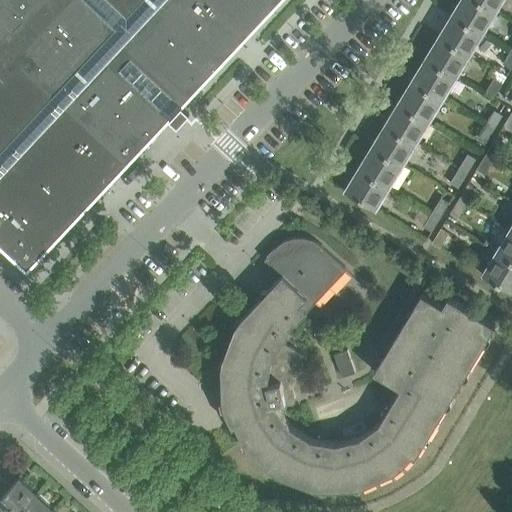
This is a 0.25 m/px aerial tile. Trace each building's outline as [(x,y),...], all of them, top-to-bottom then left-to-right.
[(0,0),(0,142),(102,34),(102,22),(77,0),(0,0)] [(281,0),(172,0),(144,30),(146,67),(165,85),(185,104),(281,0)] [(484,33),(498,11),(480,0),(459,0),(452,13),(484,33)] [(480,0),(498,11),(504,0),(480,0)] [(471,54),(484,33),(452,13),(438,35),(471,54)] [(458,76),(471,54),(438,35),(425,56),(458,76)] [(511,67),(511,49),(503,62),(511,67)] [(444,98),(458,76),(425,56),(412,79),(444,98)] [(168,120),(117,71),(106,71),(0,184),(0,244),(27,270),(132,159),(168,120)] [(494,97),(503,82),(495,77),(486,92),(494,97)] [(431,121),(444,98),(412,79),(398,101),(431,121)] [(417,143),(431,121),(398,101),(384,123),(417,143)] [(494,129),(504,114),(495,108),(486,124),(494,129)] [(404,164),(417,143),(384,123),(371,144),(404,164)] [(486,143),(494,129),(486,124),(477,138),(486,143)] [(494,159),(503,143),(495,138),(486,154),(494,159)] [(391,187),(404,164),(371,144),(358,167),(391,187)] [(467,174),(477,157),(468,152),(458,168),(467,174)] [(485,173),(494,159),(486,154),(477,169),(485,173)] [(377,209),(391,187),(358,167),(344,189),(377,209)] [(459,186),(467,174),(458,168),(450,181),(459,186)] [(468,203),(477,188),(468,183),(459,197),(468,203)] [(441,217),(450,201),(442,196),(432,212),(441,217)] [(459,216),(468,203),(459,197),(451,212),(459,216)] [(433,230),(441,217),(432,212),(424,225),(433,230)] [(440,248),(450,231),(442,227),(432,243),(440,248)] [(511,229),(509,228),(495,250),(511,260),(511,229)] [(416,457),(423,444),(422,443),(420,440),(424,433),(428,436),(445,408),(441,405),(445,399),(449,399),(450,400),(462,379),(461,379),(459,375),(463,369),(467,371),(484,343),(483,343),(480,339),(484,333),(489,335),(495,324),(448,296),(443,305),(422,292),(374,372),(401,387),(380,422),(360,437),(336,442),(312,438),(291,425),(279,408),(277,404),(285,402),(286,403),(295,397),(292,384),(295,368),(303,354),(283,342),(285,338),(293,329),(290,326),(295,319),(297,321),(347,269),(321,244),(315,240),(313,239),(305,237),(303,236),(295,236),(293,237),(285,240),(283,241),(277,246),(265,259),(266,260),(266,259),(282,274),(267,290),(269,292),(263,299),(261,297),(241,318),(242,319),(246,321),(241,328),(238,326),(236,326),(223,360),(225,360),(229,361),(227,369),(223,369),(222,369),(223,399),(222,400),(221,401),(220,402),(220,403),(220,404),(220,405),(221,406),(222,408),(223,409),(224,409),(225,409),(233,426),(236,425),(243,441),(245,440),(248,437),(253,445),(250,447),(249,448),(271,469),(272,468),(275,464),(282,469),(279,473),(279,474),(313,487),(313,486),(314,481),(323,483),(322,487),(322,488),(353,488),(353,486),(352,482),(361,480),(361,484),(362,486),(395,471),(395,470),(392,466),(399,461),(401,464),(403,465),(412,455),(416,457)] [(511,260),(495,250),(482,272),(511,290),(511,260)] [(0,475),(0,491),(2,494),(10,485),(0,475)] [(0,511),(20,511),(37,494),(18,476),(10,485),(2,494),(0,496),(0,511)] [(53,511),(54,511),(47,506),(50,504),(38,493),(37,494),(20,511),(53,511)]
